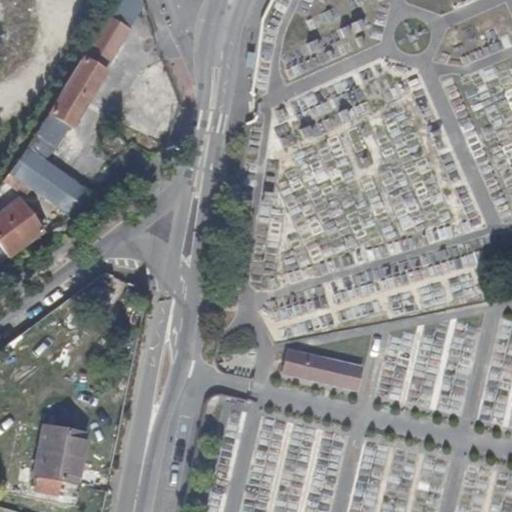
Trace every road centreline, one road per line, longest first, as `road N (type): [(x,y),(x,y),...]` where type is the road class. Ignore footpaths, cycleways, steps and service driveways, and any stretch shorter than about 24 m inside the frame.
road 1 (tertiary): [(183,279),(136,511)]
road 2 (unclassified): [(115,239),(0,324)]
road 3 (tertiary): [(220,58),(203,178)]
